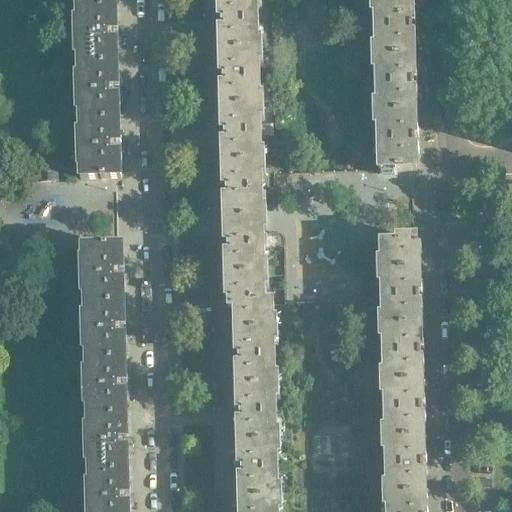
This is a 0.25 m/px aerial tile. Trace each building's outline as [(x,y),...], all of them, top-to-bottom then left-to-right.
[(75,0),(76,13),(116,12),(115,0),(75,0)] [(259,43),(258,26),(258,9),(257,9),(256,0),(219,0),(220,22),(223,22),(223,31),(221,31),(221,55),(258,54),(258,43),(259,43)] [(410,37),(410,28),(413,28),(412,4),(375,5),(375,17),(374,17),(375,50),(376,50),(376,61),(414,60),(413,37),(410,37)] [(113,44),(113,36),(117,36),(116,12),(76,13),(77,69),(118,68),(117,44),(113,44)] [(260,98),(260,82),(259,65),(258,65),(258,54),(221,55),(222,78),(225,78),(225,87),(222,87),(223,111),(260,110),(259,99),(260,98)] [(412,93),(411,84),(414,84),(414,60),(376,61),(377,73),(376,73),(376,89),(377,106),(378,106),(378,117),(415,116),(414,93),(412,93)] [(114,100),(114,92),(118,91),(118,68),(77,69),(79,125),(119,124),(119,100),(114,100)] [(262,155),(261,138),(261,121),(260,121),(260,110),(223,111),(223,134),(226,134),(226,143),(224,143),(224,167),(261,166),(261,155),(262,155)] [(413,149),(413,140),(416,140),(415,116),(378,117),(378,128),(377,129),(379,171),(379,174),(416,173),(416,149),(413,149)] [(116,156),(116,148),(120,148),(119,124),(79,125),(80,182),(121,181),(120,156),(116,156)] [(56,183),(56,163),(39,163),(40,183),(56,183)] [(263,223),(263,211),(263,209),(263,206),(265,206),(265,195),(263,195),(262,177),(261,166),(224,167),(225,190),(228,190),(228,199),(225,199),(226,224),(226,246),(229,246),(229,255),(227,255),(227,279),(264,278),(264,266),(265,266),(264,248),(266,248),(266,237),(264,237),(264,235),(263,223)] [(419,273),(418,250),(416,250),(415,240),(397,240),(397,245),(380,245),(381,249),(381,263),(382,263),(382,274),(419,273)] [(119,283),(119,275),(123,275),(122,250),(82,251),(83,308),(124,307),(123,283),(119,283)] [(417,306),(417,297),(420,297),(419,273),(382,274),(382,286),(381,286),(382,304),(382,319),(383,319),(383,330),(420,329),(420,306),(417,306)] [(274,322),(274,304),(266,305),(265,289),(264,289),(264,278),(227,279),(228,302),(231,302),(231,313),(236,313),(237,334),(273,333),(273,322),(274,322)] [(121,339),(120,331),(125,331),(124,307),(83,308),(85,364),(125,363),(125,339),(121,339)] [(418,362),(418,353),(421,353),(420,329),(383,330),(384,342),(383,342),(384,375),(385,375),(385,386),(422,385),(421,362),(418,362)] [(275,378),(275,361),(274,345),(273,333),(237,334),(237,358),(240,358),(240,367),(237,367),(238,390),(275,389),(275,378)] [(122,395),(122,387),(126,386),(125,363),(85,364),(86,420),(127,419),(126,395),(122,395)] [(420,418),(420,409),(422,409),(422,385),(385,386),(385,398),(384,398),(385,414),(385,431),(386,431),(386,442),(423,441),(423,418),(420,418)] [(277,434),(277,417),(276,401),(275,401),(275,389),(238,390),(239,414),(241,414),(242,423),(239,423),(239,446),(276,445),(276,434),(277,434)] [(123,451),(123,443),(127,443),(127,419),(86,420),(88,476),(128,475),(128,451),(123,451)] [(421,474),(421,465),(424,465),(423,441),(386,442),(387,453),(386,454),(387,487),(388,498),(425,497),(424,474),(421,474)] [(278,490),(278,473),(277,457),(276,445),(239,446),(240,470),(243,470),(243,479),(240,479),(241,502),(278,501),(278,490)] [(125,507),(125,499),(129,498),(128,475),(88,476),(88,511),(129,511),(129,507),(125,507)] [(425,511),(425,497),(388,498),(388,509),(387,509),(387,511),(425,511)] [(278,511),(278,501),(241,502),(241,511),(278,511)]
